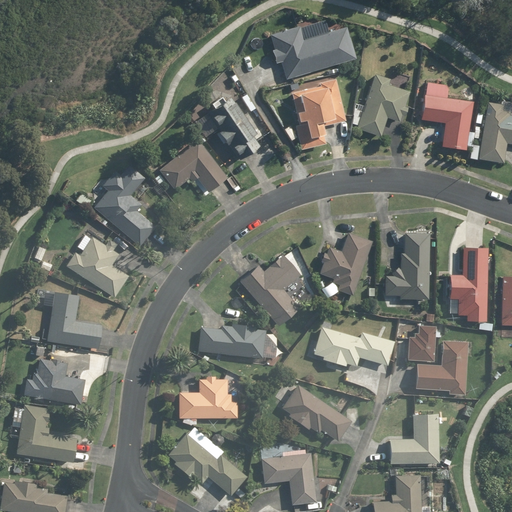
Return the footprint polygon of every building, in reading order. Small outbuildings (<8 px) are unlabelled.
[(280,60),(285,79),(353,59),(343,27),(302,39),(299,27),(270,36),(274,50),(268,51),(271,62),(280,60)] [(371,75),(354,129),(378,137),(384,118),(396,122),(398,115),(402,117),(405,108),(402,107),(406,91),(386,84),(387,80),(371,75)] [(313,88),(289,93),(295,124),(291,125),(296,150),(322,144),(318,124),(341,119),(333,76),(311,81),(313,88)] [(446,83),(419,81),(417,121),(442,123),(440,148),(467,150),(470,101),(445,100),(446,83)] [(249,133),(224,98),(191,121),(202,137),(213,129),(216,133),(212,136),(218,145),(222,143),(229,153),(232,152),(237,160),(261,143),(252,131),(249,133)] [(501,105),(484,102),(475,159),(501,162),(503,144),(511,144),(511,116),(506,115),(507,112),(500,111),(501,105)] [(224,178),(190,140),(156,171),(173,191),(186,179),(190,183),(195,179),(207,193),(224,178)] [(97,199),(90,208),(137,246),(152,227),(133,212),(139,205),(127,195),(142,177),(127,165),(118,177),(110,171),(104,180),(102,178),(90,193),(97,199)] [(78,193),(73,201),(83,208),(88,200),(78,193)] [(334,291),(350,296),(369,241),(345,233),(338,252),(327,248),(325,254),(319,253),(317,259),(322,261),(318,274),(332,279),(330,283),(336,285),(334,291)] [(424,300),(426,234),(403,234),(402,253),(397,253),(397,277),(383,277),(383,295),(397,296),(397,299),(424,300)] [(72,252),(62,267),(111,297),(124,276),(107,266),(115,254),(109,250),(113,244),(106,239),(102,245),(89,236),(87,239),(82,236),(75,248),(80,251),(78,255),(72,252)] [(45,252),(36,248),(32,257),(40,260),(37,268),(47,272),(50,264),(42,261),(45,252)] [(459,298),(458,315),(465,316),(465,322),(483,322),(485,249),(460,248),(459,274),(446,274),(445,298),(459,298)] [(255,266),(237,282),(275,326),(297,307),(281,289),(298,275),(280,254),(260,271),(255,266)] [(497,325),(511,325),(511,277),(499,277),(497,325)] [(74,295),(51,293),(46,343),(94,348),(97,323),(72,321),(74,295)] [(199,324),(196,351),(258,358),(262,331),(245,329),(246,324),(231,323),(231,328),(199,324)] [(318,325),(309,353),(320,357),(319,359),(340,366),(341,363),(353,367),(356,357),(384,367),(393,342),(359,330),(356,338),(318,325)] [(406,337),(404,360),(429,362),(431,328),(416,327),(415,334),(411,334),(411,337),(406,337)] [(413,365),(412,388),(444,390),(444,394),(461,395),(464,341),(440,340),(438,366),(413,365)] [(24,380),(22,396),(79,404),(83,379),(63,377),(65,363),(38,360),(36,375),(31,375),(31,380),(24,380)] [(175,393),(175,419),(234,419),(234,402),(228,402),(228,394),(224,394),(224,379),(212,379),(212,376),(204,376),(204,379),(196,379),(196,393),(175,393)] [(349,422),(295,385),(282,405),(290,411),(285,417),(305,431),(308,427),(316,433),(317,430),(335,442),(349,422)] [(45,408),(20,404),(13,455),(70,463),(73,439),(44,435),(46,427),(42,427),(45,408)] [(387,439),(387,464),(436,464),(436,416),(410,416),(410,439),(387,439)] [(183,433),(163,454),(172,463),(171,465),(185,478),(189,474),(199,483),(206,476),(228,497),(244,479),(217,454),(220,451),(193,426),(185,435),(183,433)] [(280,457),(257,459),(258,482),(287,481),(288,504),(311,503),(309,453),(302,454),(302,449),(280,450),(280,457)] [(370,501),(369,511),(427,511),(427,507),(417,507),(417,475),(393,475),(392,495),(391,495),(390,495),(390,496),(389,496),(389,497),(388,497),(388,498),(387,498),(387,499),(387,500),(387,501),(370,501)] [(3,476),(0,497),(0,509),(18,511),(60,511),(63,495),(39,491),(40,482),(3,476)]
